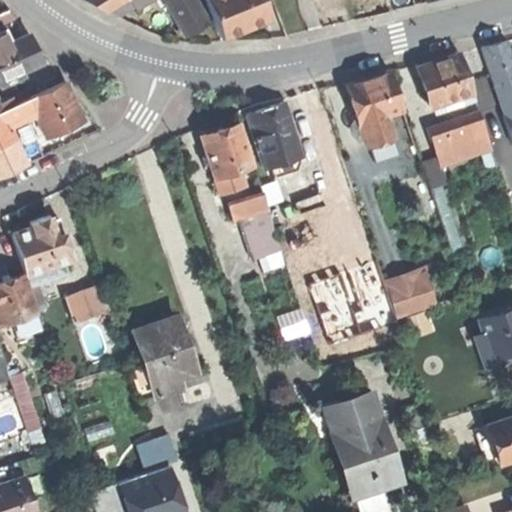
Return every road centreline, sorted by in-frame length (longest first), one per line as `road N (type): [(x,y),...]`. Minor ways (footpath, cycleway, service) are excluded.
road 1 (residential): [(161,64),(280,66),(511,9)]
road 2 (residential): [(161,64),(141,118),(124,138),(0,195)]
road 3 (residential): [(39,0),(122,52),(161,64)]
